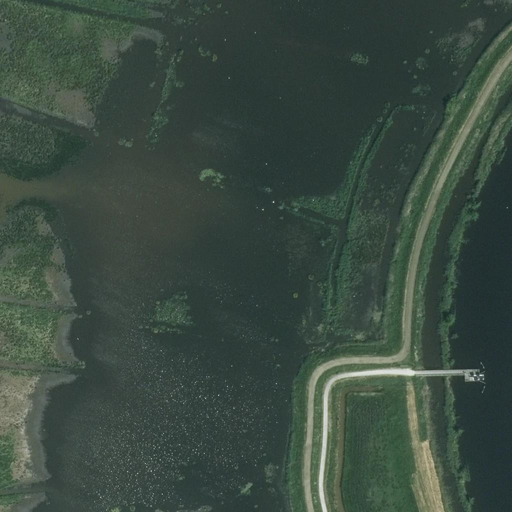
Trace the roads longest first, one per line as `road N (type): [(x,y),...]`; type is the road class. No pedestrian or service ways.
road 1 (track): [(511,56),(449,163),(423,230),(402,357),(338,362),(313,383),(311,511)]
road 2 (track): [(402,357),(428,511)]
